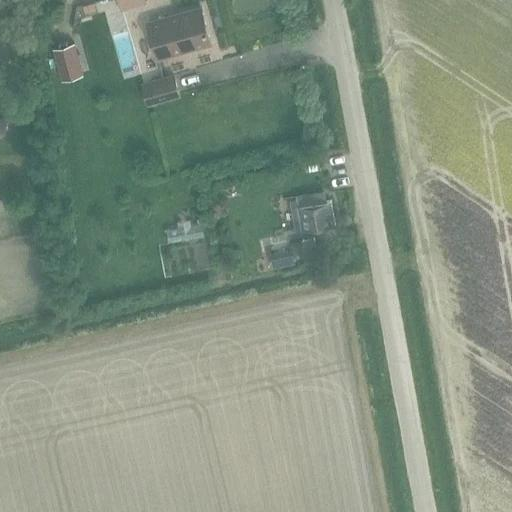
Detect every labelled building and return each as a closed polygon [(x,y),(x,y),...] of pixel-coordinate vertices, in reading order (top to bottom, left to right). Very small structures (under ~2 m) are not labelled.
[(158,57),(211,43),(202,7),(148,22),(158,57)] [(73,41),(54,46),(63,79),(82,73),(73,41)] [(149,103),(180,94),(174,75),(143,84),(149,103)] [(323,192),(297,197),(299,207),(298,207),(299,212),(302,230),(336,224),(331,201),(325,202),(323,192)] [(294,249),(271,254),(274,267),(297,262),(294,249)]
